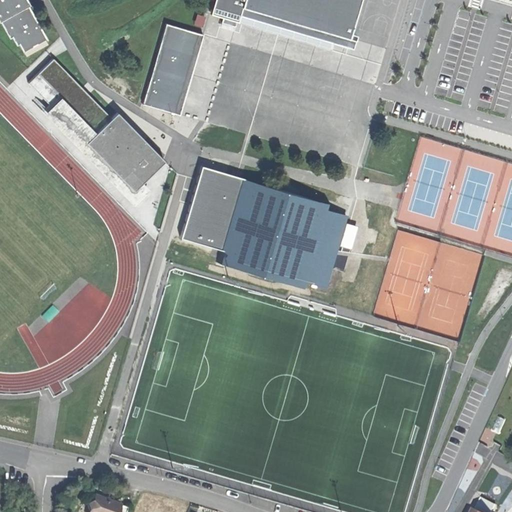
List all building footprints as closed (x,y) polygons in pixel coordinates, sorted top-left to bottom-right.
[(0,0),(0,22),(8,36),(11,34),(15,43),(18,42),(22,50),(24,49),(23,48),(44,36),(45,38),(47,37),(27,3),(24,4),(21,0),(0,0)] [(212,0),(209,12),(227,17),(316,41),(315,44),(329,48),(331,41),(344,45),(351,47),(355,33),(348,31),(357,0),(212,0)] [(201,33),(164,23),(142,104),(179,114),(201,33)] [(166,174),(50,60),(20,91),(135,205),(166,174)] [(240,177),(200,165),(179,237),(220,249),(240,177)] [(481,441),(490,444),(496,430),(487,426),(481,441)] [(109,500),(96,495),(95,500),(87,502),(89,511),(117,511),(119,510),(120,505),(121,504),(109,500)]
